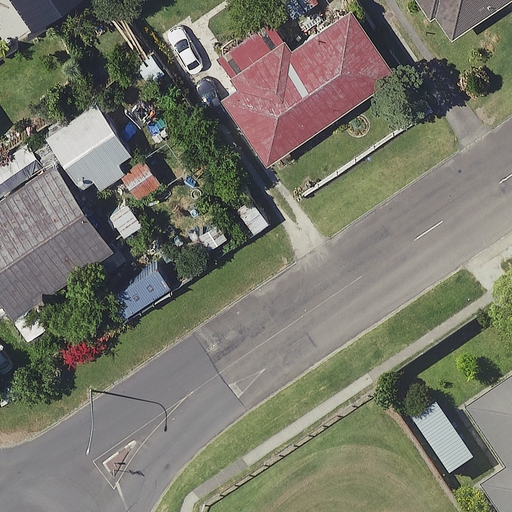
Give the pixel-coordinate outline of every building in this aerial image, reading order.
[(381,64),(339,0),(332,0),(274,37),(260,15),(198,54),(257,144),(381,64)] [(471,0),(416,0),(434,25),(471,0)] [(134,71),(108,87),(130,124),(156,107),(134,71)] [(86,176),(115,159),(108,148),(120,140),(87,88),(34,121),(67,173),(79,166),(86,176)] [(55,304),(36,275),(58,261),(70,278),(112,250),(29,124),(0,143),(0,305),(16,330),(55,304)] [(140,143),(113,163),(131,189),(159,169),(140,143)] [(511,511),(511,368),(459,404),(498,462),(471,480),(492,511),(511,511)]
